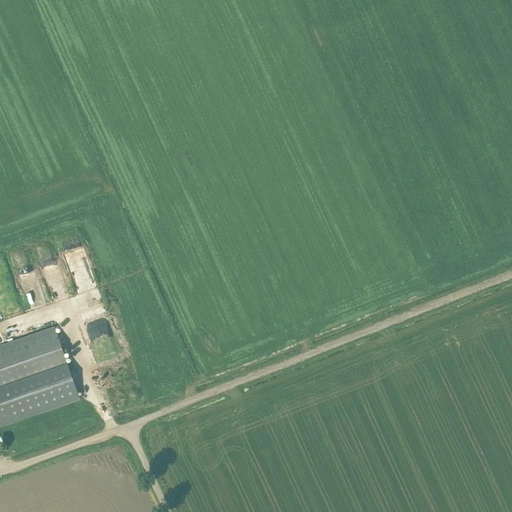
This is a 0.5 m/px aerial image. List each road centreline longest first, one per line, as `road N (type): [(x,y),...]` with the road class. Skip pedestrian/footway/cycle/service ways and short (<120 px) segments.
road 1 (track): [(129,426),(511,274)]
road 2 (unclassified): [(0,472),(129,426),(168,511)]
